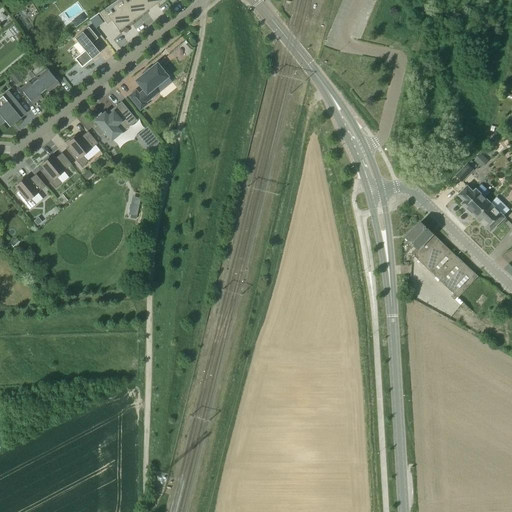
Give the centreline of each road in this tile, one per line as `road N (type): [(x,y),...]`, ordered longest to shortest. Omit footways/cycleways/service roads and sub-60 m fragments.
road 1 (unclassified): [(144,511),(153,237),(198,58),(204,17),(197,3)]
road 2 (track): [(207,511),(319,80)]
road 3 (residential): [(0,149),(24,145),(197,3)]
road 4 (tertiary): [(403,511),(389,280)]
road 5 (unclassified): [(511,288),(412,192),(380,187)]
road 6 (tertiary): [(380,187),(346,111),(319,80)]
